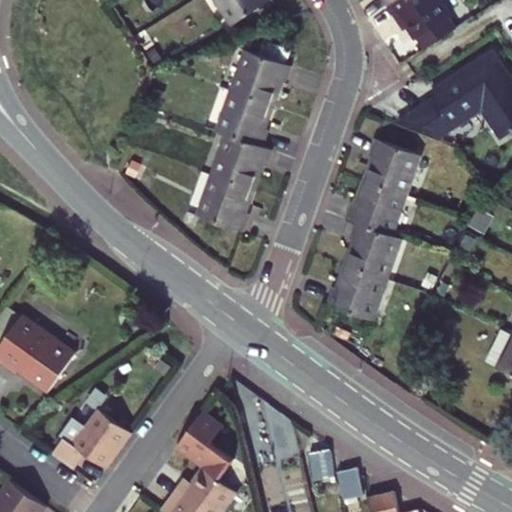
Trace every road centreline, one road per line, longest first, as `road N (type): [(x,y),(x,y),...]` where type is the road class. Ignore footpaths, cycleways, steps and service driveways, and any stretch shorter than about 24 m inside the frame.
road 1 (residential): [(333,0),(349,42),(347,85),(287,255),(239,324)]
road 2 (tertiary): [(239,324),(391,436),(511,509)]
road 3 (tertiary): [(47,163),(109,225),(239,324)]
road 4 (residential): [(99,511),(239,324)]
